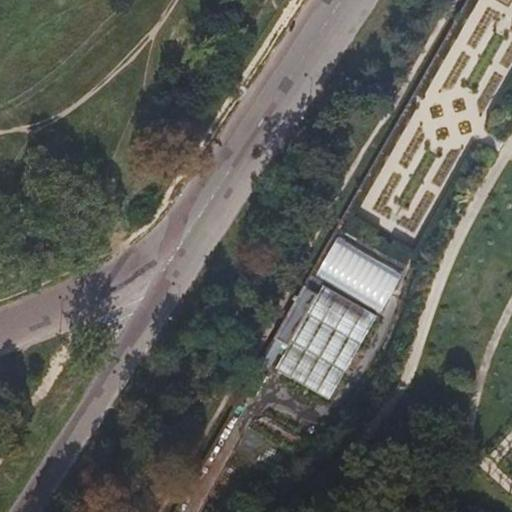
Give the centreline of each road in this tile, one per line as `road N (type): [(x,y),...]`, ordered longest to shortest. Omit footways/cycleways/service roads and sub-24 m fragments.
road 1 (tertiary): [(20,511),(180,251)]
road 2 (tertiary): [(342,0),(180,251)]
road 3 (unknown): [(170,0),(40,132),(0,131)]
road 4 (unclassified): [(180,251),(103,295),(0,328)]
